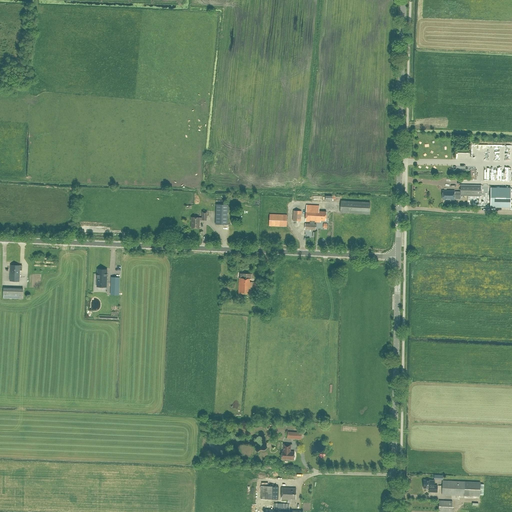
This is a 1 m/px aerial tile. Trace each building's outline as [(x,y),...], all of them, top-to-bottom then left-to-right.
[(511,143),(471,142),(470,153),(455,158),(455,159),(455,170),(469,171),(470,171),(470,184),(481,184),(481,208),(490,209),(490,186),(511,186),(511,209),(511,143)] [(481,196),(481,186),(460,185),(460,192),(454,192),(454,191),(443,191),(442,200),(454,200),(454,195),(460,195),(460,196),(481,196)] [(511,187),(490,186),(490,207),(510,207),(511,187)] [(346,196),(341,196),(340,213),(369,214),(370,202),(346,201),(346,196)] [(283,214),(269,214),(269,226),(286,227),(287,215),(287,214),(287,201),(263,200),(262,199),(262,213),(283,214)] [(216,225),(228,225),(228,205),(216,205),(216,225)] [(310,223),(315,223),(315,222),(320,222),(320,221),(326,221),(326,212),(319,211),(319,206),(306,205),(305,221),(310,222),(310,223)] [(301,221),(302,211),(293,211),(293,221),(301,221)] [(200,220),(207,220),(207,212),(203,212),(203,218),(192,218),(191,221),(192,221),(192,229),(200,229),(200,220)] [(11,265),(10,281),(19,281),(20,265),(11,265)] [(107,270),(98,269),(98,275),(97,275),(97,278),(97,284),(97,287),(97,289),(106,289),(106,287),(106,276),(107,276),(107,274),(107,270)] [(238,293),(251,294),(251,282),(250,282),(250,278),(251,279),(252,274),(240,273),(240,278),(239,278),(238,293)] [(111,295),(119,295),(119,283),(111,282),(111,295)] [(23,290),(3,289),(3,298),(23,299),(23,290)] [(294,460),(294,452),(290,452),(291,445),(283,444),(283,451),(282,451),(281,459),(294,460)] [(429,492),(437,492),(437,486),(434,485),(434,480),(424,480),(423,488),(429,489),(429,492)] [(442,495),(479,497),(480,483),(442,481),(442,495)] [(278,499),(279,487),(275,487),(275,486),(261,486),(260,499),(278,499)] [(291,500),(291,499),(295,499),(296,488),(282,488),(281,499),(288,500),(291,500)] [(451,511),(452,501),(439,500),(438,511),(451,511)] [(301,511),(302,511),(302,510),(289,510),(289,504),(274,503),(274,509),(265,509),(264,511),(301,511)]
